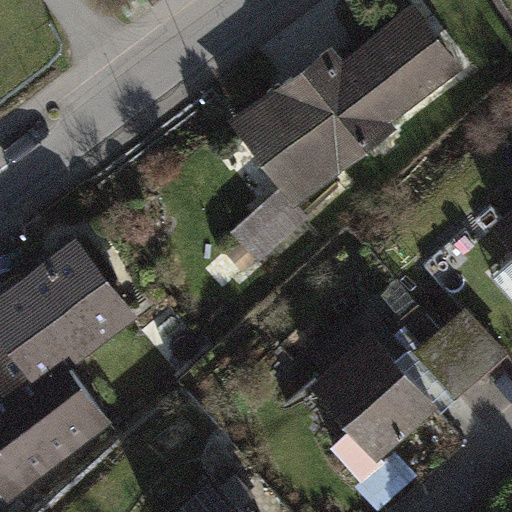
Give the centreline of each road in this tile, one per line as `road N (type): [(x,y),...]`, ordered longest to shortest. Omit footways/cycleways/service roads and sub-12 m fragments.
road 1 (residential): [(141,85),(0,192)]
road 2 (residential): [(257,0),(141,85)]
